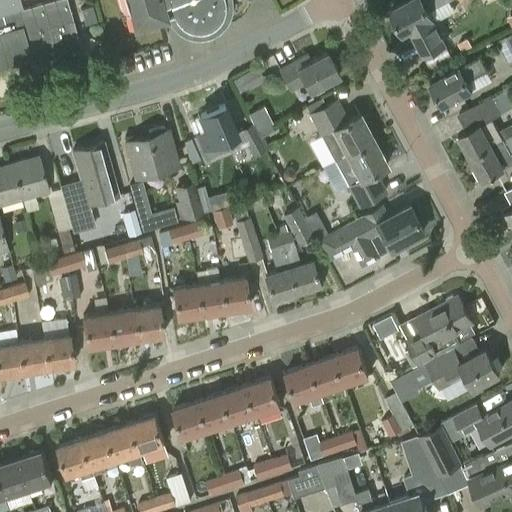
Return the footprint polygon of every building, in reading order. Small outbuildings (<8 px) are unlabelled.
[(0,0),(0,65),(30,57),(29,55),(21,26),(17,27),(11,9),(20,6),(18,0),(0,0)] [(21,26),(29,55),(43,51),(47,65),(83,54),(67,0),(48,0),(21,8),(20,6),(11,9),(17,27),(21,26)] [(125,0),(133,28),(174,16),(176,20),(180,25),(181,26),(184,28),(189,31),(191,31),(193,32),(196,32),(200,32),(207,31),(208,30),(209,30),(213,28),(217,25),(218,23),(221,19),(222,17),(224,10),(225,8),(225,5),(224,0),(223,0),(125,0)] [(408,0),(390,10),(403,34),(410,30),(423,55),(445,43),(428,11),(447,0),(408,0)] [(92,5),(80,8),(85,24),(97,21),(92,5)] [(511,32),(497,41),(508,62),(511,60),(511,32)] [(467,37),(458,42),(462,51),(472,46),(467,37)] [(305,82),(310,90),(339,74),(327,51),(308,61),(304,54),(278,69),(290,90),(305,82)] [(480,57),(460,68),(459,68),(430,84),(443,106),(472,90),(467,82),(487,71),(480,57)] [(257,65),(241,74),(249,88),(265,80),(257,65)] [(468,130),(458,136),(470,157),(511,133),(511,123),(511,122),(498,129),(491,116),(501,111),(493,94),(459,113),(468,130)] [(336,160),(347,154),(374,140),(359,112),(347,119),(335,98),(309,112),(321,134),(322,133),(336,160)] [(206,130),(194,135),(200,148),(205,160),(247,142),(240,129),(236,131),(224,103),(199,114),(206,130)] [(264,148),(259,138),(251,123),(240,129),(253,154),(264,148)] [(126,140),(137,177),(177,165),(166,128),(126,140)] [(511,133),(470,157),(482,179),(511,162),(511,155),(511,153),(511,152),(511,133)] [(80,178),(59,184),(60,186),(68,216),(91,209),(89,203),(118,195),(103,140),(72,149),(80,178)] [(347,154),(336,160),(359,203),(385,189),(375,170),(387,164),(374,140),(347,154)] [(11,161),(22,197),(49,189),(38,153),(11,161)] [(0,203),(22,197),(11,161),(0,164),(0,203)] [(141,180),(130,184),(142,229),(176,219),(172,207),(151,213),(141,180)] [(174,186),(182,219),(202,213),(193,182),(174,186)] [(511,200),(511,207),(501,214),(511,235),(511,187),(507,190),(511,200)] [(380,230),(390,249),(423,231),(408,203),(386,215),(380,205),(318,239),(328,258),(350,247),(361,265),(379,256),(369,236),(380,230)] [(227,206),(212,210),(218,227),(232,222),(227,206)] [(299,243),(312,236),(296,207),(283,214),(299,243)] [(134,209),(122,213),(128,235),(140,231),(134,209)] [(249,215),(234,220),(248,260),(263,256),(249,215)] [(25,217),(13,221),(16,232),(29,228),(25,217)] [(172,243),(189,238),(206,232),(201,218),(168,228),(172,243)] [(327,232),(322,223),(311,229),(316,238),(327,232)] [(276,234),(294,291),(319,283),(311,258),(299,261),(289,230),(276,234)] [(272,298),(294,291),(276,234),(266,237),(276,269),(264,273),(272,298)] [(121,244),(125,257),(141,252),(143,257),(155,253),(149,235),(121,244)] [(108,262),(125,257),(121,244),(104,249),(108,262)] [(91,248),(32,265),(36,283),(52,279),(50,274),(85,264),(87,270),(96,268),(91,248)] [(12,264),(1,267),(4,280),(15,277),(12,264)] [(59,274),(60,296),(78,295),(78,273),(59,274)] [(244,274),(220,278),(225,309),(249,305),(244,274)] [(220,278),(196,282),(201,312),(225,309),(220,278)] [(7,286),(12,300),(29,295),(24,280),(7,286)] [(177,316),(201,312),(196,282),(172,285),(177,316)] [(0,304),(12,300),(7,286),(0,288),(0,304)] [(423,330),(408,338),(420,363),(461,341),(460,338),(475,330),(457,295),(455,296),(452,295),(446,298),(445,301),(416,315),(423,330)] [(158,303),(133,307),(138,337),(163,333),(158,303)] [(133,307),(108,311),(113,341),(138,337),(133,307)] [(87,345),(113,341),(108,311),(82,315),(87,345)] [(371,321),(379,336),(398,325),(390,311),(371,321)] [(66,316),(40,320),(43,336),(48,367),(73,362),(66,316)] [(43,336),(18,340),(23,370),(23,371),(48,367),(43,336)] [(0,374),(23,371),(23,370),(18,340),(0,343),(0,374)] [(358,345),(334,354),(344,383),(368,375),(358,345)] [(453,347),(426,361),(439,387),(466,373),(473,386),(499,373),(486,348),(461,361),(453,347)] [(334,354),(310,362),(320,391),(344,383),(334,354)] [(296,400),(310,395),(313,404),(323,401),(320,391),(310,362),(286,370),(296,400)] [(271,376),(246,384),(256,413),(280,405),(271,376)] [(246,384),(222,391),(232,421),(256,413),(246,384)] [(222,391),(198,399),(208,429),(232,421),(222,391)] [(390,436),(402,430),(412,423),(396,391),(385,397),(393,414),(381,420),(390,436)] [(183,437),(208,429),(198,399),(174,407),(183,437)] [(476,402),(452,415),(463,434),(482,424),(491,441),(511,430),(511,399),(483,415),(476,402)] [(155,413),(131,421),(140,451),(165,443),(155,413)] [(131,421),(106,429),(116,459),(128,455),(132,464),(143,460),(140,451),(131,421)] [(418,435),(419,435),(439,474),(462,462),(441,423),(418,435)] [(106,429),(82,436),(95,474),(107,470),(104,462),(116,459),(106,429)] [(335,435),(340,449),(357,443),(352,429),(335,435)] [(317,433),(304,437),(311,459),(340,449),(335,435),(319,440),(317,433)] [(390,500),(393,511),(425,511),(415,482),(439,474),(419,435),(401,440),(412,474),(403,476),(409,494),(390,500)] [(82,478),(95,474),(82,436),(58,444),(67,474),(80,470),(82,478)] [(511,442),(494,450),(511,491),(511,490),(511,442)] [(43,449),(19,457),(28,487),(31,496),(43,492),(40,483),(52,479),(43,449)] [(480,504),(511,491),(494,450),(464,463),(470,477),(469,477),(480,504)] [(287,452),(270,458),(275,471),(292,466),(287,452)] [(317,462),(317,464),(326,486),(336,483),(342,503),(356,498),(360,511),(393,511),(390,500),(375,505),(369,488),(355,493),(347,468),(346,468),(342,455),(317,462)] [(19,457),(0,463),(0,479),(5,495),(28,487),(19,457)] [(270,458),(253,464),(258,477),(275,471),(270,458)] [(294,497),(326,486),(317,464),(299,470),(300,475),(288,479),(294,497)] [(240,468),(223,474),(227,487),(244,481),(240,468)] [(160,494),(155,496),(159,509),(190,499),(181,472),(166,477),(171,491),(160,494)] [(223,474),(206,479),(210,492),(227,487),(223,474)] [(279,481),(264,486),(269,500),(284,495),(279,481)] [(251,505),(269,500),(264,486),(235,495),(240,511),(247,511),(252,511),(251,505)] [(155,496),(138,501),(141,511),(149,511),(159,509),(155,496)] [(200,507),(201,511),(220,511),(217,501),(200,507)]
